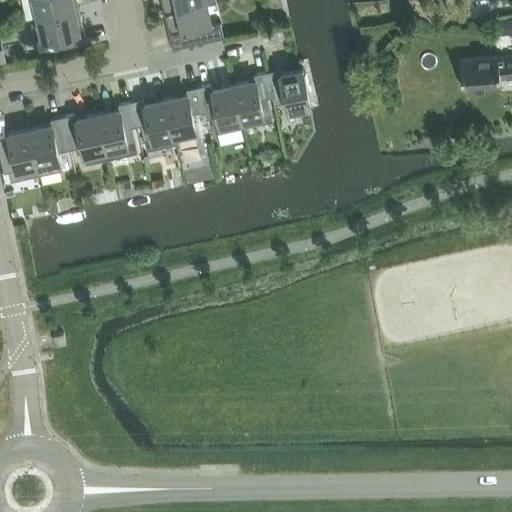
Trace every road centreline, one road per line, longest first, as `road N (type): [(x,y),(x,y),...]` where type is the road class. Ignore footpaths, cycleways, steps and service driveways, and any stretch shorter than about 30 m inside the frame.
road 1 (tertiary): [(198,489),(511,484)]
road 2 (residential): [(27,447),(20,349),(0,255)]
road 3 (residential): [(274,36),(152,63),(134,59)]
road 4 (residential): [(134,59),(0,88)]
road 5 (tertiary): [(198,489),(67,473)]
road 6 (tertiary): [(70,503),(198,489)]
